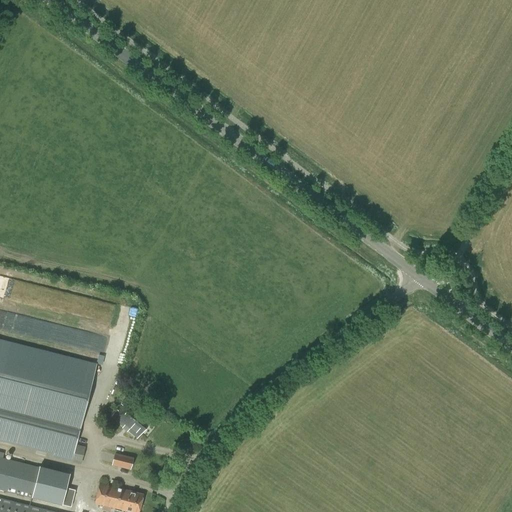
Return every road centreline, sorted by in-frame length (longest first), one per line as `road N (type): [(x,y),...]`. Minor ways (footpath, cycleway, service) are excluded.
road 1 (secondary): [(46,0),(420,277)]
road 2 (tertiary): [(168,511),(256,399),(420,277)]
road 3 (unclassified): [(436,290),(511,163)]
